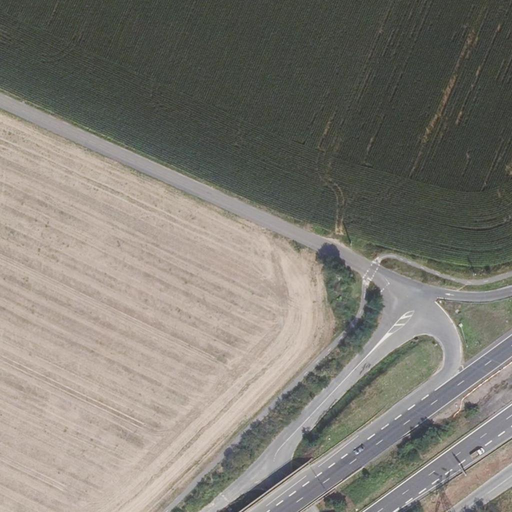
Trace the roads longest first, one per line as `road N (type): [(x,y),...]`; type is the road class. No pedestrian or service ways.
road 1 (tertiary): [(0,101),(417,292)]
road 2 (unclassified): [(295,511),(268,463),(417,292)]
road 3 (trunk): [(380,511),(511,415)]
road 4 (trunk): [(417,292),(453,351),(451,365),(402,425)]
road 5 (trunk): [(402,425),(287,511)]
road 6 (trunk): [(511,346),(402,425)]
